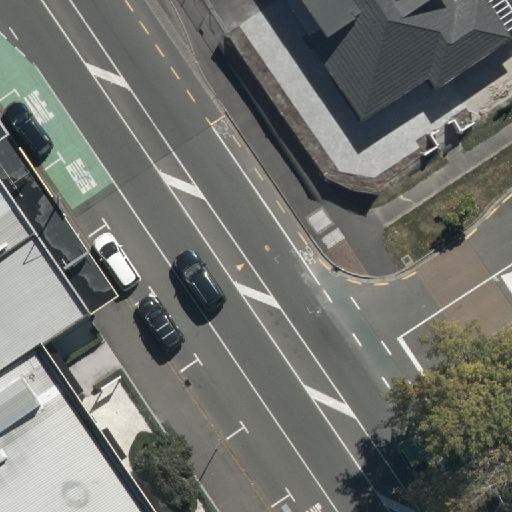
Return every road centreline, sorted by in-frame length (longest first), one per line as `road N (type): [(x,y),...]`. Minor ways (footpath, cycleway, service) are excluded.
road 1 (secondary): [(45,0),(318,400)]
road 2 (residential): [(318,400),(511,265)]
road 3 (secondary): [(318,400),(394,511)]
